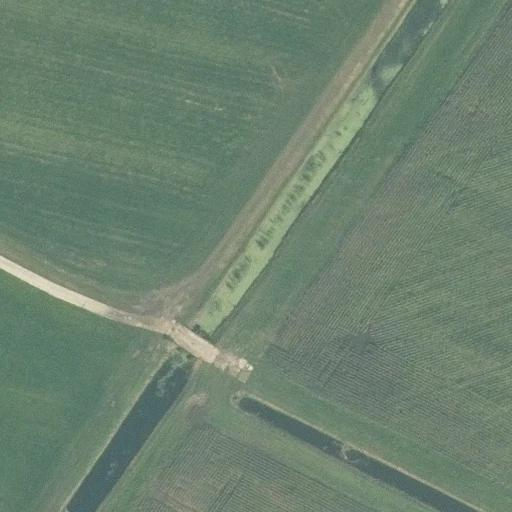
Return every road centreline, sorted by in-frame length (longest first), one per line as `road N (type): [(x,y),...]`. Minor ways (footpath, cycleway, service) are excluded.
road 1 (track): [(169,322),(393,0)]
road 2 (track): [(0,262),(120,317),(169,322),(247,366)]
